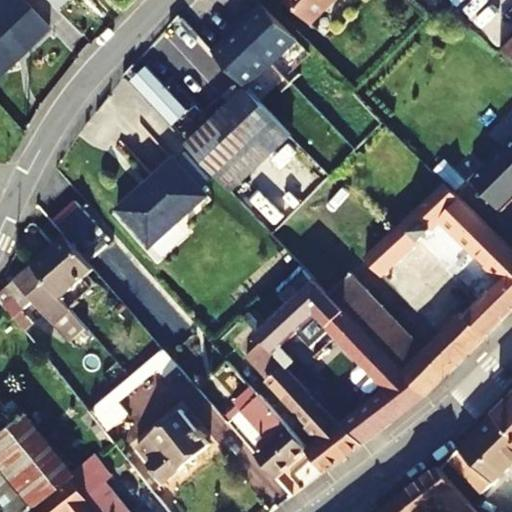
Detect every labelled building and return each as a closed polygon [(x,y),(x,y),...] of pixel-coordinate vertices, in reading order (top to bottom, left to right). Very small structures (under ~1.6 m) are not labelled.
[(0,0),(0,73),(49,27),(23,0),(0,0)] [(288,0),(312,23),(335,0),(288,0)] [(248,88),(299,39),(265,6),(251,19),(247,15),(225,36),(229,40),(215,53),(248,88)] [(511,36),(501,46),(511,57),(511,36)] [(188,144),(233,191),(293,135),(248,88),(188,144)] [(511,137),(470,180),(499,208),(511,195),(511,137)] [(151,247),(208,195),(175,158),(150,180),(154,184),(146,190),(143,187),(117,209),(151,247)] [(511,247),(482,217),(447,184),(367,259),(384,278),(446,221),(504,279),(468,316),(463,312),(425,349),(352,273),(330,293),(428,396),(511,312),(511,247)] [(511,202),(511,195),(499,208),(502,212),(511,202)] [(75,242),(95,225),(75,204),(56,220),(75,242)] [(101,232),(95,225),(75,242),(81,249),(101,232)] [(33,264),(62,297),(95,268),(66,236),(33,264)] [(62,297),(33,264),(8,287),(27,307),(34,301),(71,343),(88,327),(62,297)] [(317,314),(389,390),(342,424),(360,447),(428,396),(330,293),(317,280),(258,333),(263,339),(288,365),(296,358),(283,345),(317,314)] [(34,325),(14,302),(7,308),(26,332),(34,325)] [(307,428),(318,441),(308,449),(327,472),(360,447),(342,424),(288,365),(263,339),(246,356),(309,426),(307,428)] [(180,364),(165,348),(91,412),(107,432),(123,418),(114,408),(159,370),(166,377),(180,364)] [(252,387),(238,400),(240,403),(247,409),(244,411),(258,427),(248,436),(261,452),(259,454),(277,476),(308,449),(252,387)] [(511,399),(498,413),(511,428),(511,399)] [(228,413),(248,436),(258,427),(244,411),(247,409),(240,403),(228,413)] [(184,411),(137,448),(165,481),(211,444),(207,439),(210,436),(201,426),(198,427),(184,411)] [(72,471),(25,412),(21,415),(68,474),(72,471)] [(511,428),(498,413),(450,461),(482,496),(511,467),(511,428)] [(26,511),(71,478),(68,474),(21,415),(16,420),(0,432),(0,500),(8,511),(26,511)] [(87,497),(103,483),(112,476),(94,453),(72,471),(68,474),(71,478),(87,497)] [(446,511),(481,511),(441,465),(380,511),(429,511),(439,504),(446,511)] [(98,511),(87,497),(71,478),(26,511),(98,511)] [(87,497),(98,511),(127,511),(103,483),(87,497)]
